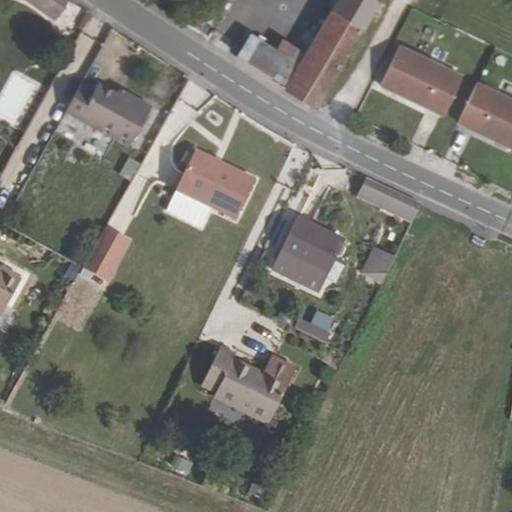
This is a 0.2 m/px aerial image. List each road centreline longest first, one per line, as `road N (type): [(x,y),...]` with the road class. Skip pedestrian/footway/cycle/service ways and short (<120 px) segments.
road 1 (tertiary): [(105,0),(327,136),(511,222)]
road 2 (track): [(401,0),(327,136)]
